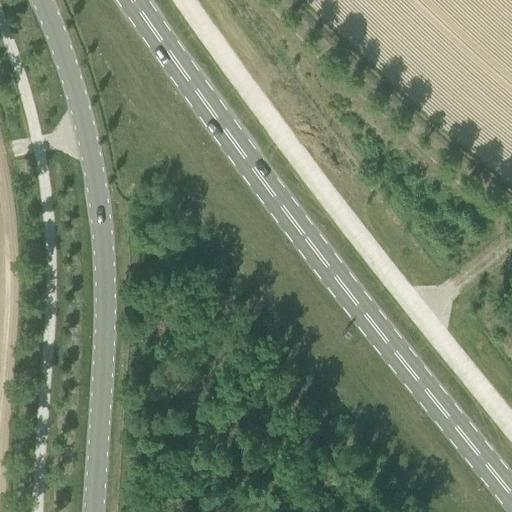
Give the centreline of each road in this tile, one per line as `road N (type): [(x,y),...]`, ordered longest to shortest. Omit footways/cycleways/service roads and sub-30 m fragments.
road 1 (primary): [(511,498),(380,336),(131,0)]
road 2 (unclassified): [(511,432),(180,0)]
road 3 (tertiary): [(41,0),(86,140),(105,351),(91,511)]
road 4 (track): [(418,318),(511,243)]
